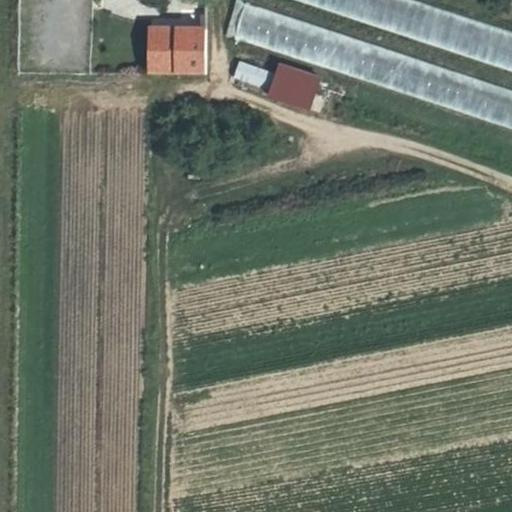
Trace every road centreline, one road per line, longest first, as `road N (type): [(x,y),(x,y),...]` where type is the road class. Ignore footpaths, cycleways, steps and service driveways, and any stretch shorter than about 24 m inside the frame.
road 1 (track): [(511,182),(374,136),(327,138),(319,124),(211,87),(189,87),(165,116),(177,181),(218,187),(276,175),(313,157)]
road 2 (track): [(162,511),(161,216),(177,181)]
